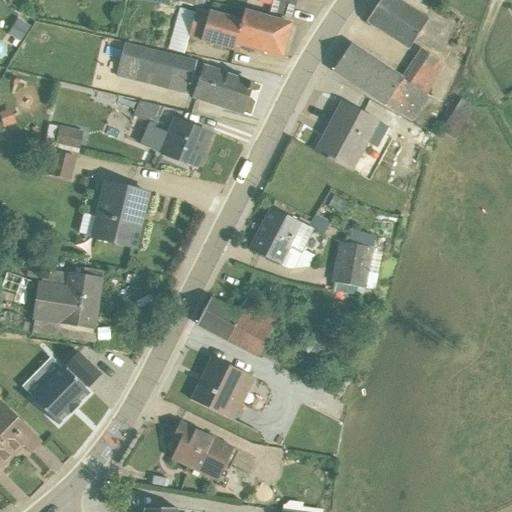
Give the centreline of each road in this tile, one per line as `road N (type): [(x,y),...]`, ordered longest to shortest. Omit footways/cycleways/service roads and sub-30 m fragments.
road 1 (unclassified): [(349,0),(307,62),(143,387),(64,497)]
road 2 (track): [(499,0),(474,68),(500,112)]
